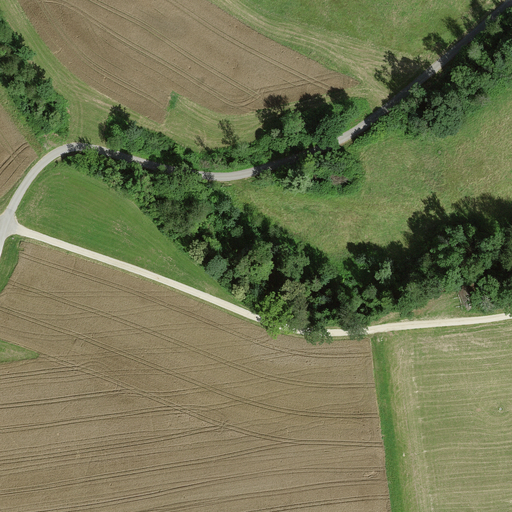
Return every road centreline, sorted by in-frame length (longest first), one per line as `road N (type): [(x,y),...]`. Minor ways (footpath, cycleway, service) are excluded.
road 1 (track): [(2,228),(32,172),(65,148),(214,176),(318,149),(379,112),(511,0)]
road 2 (track): [(2,228),(303,331),(511,318)]
